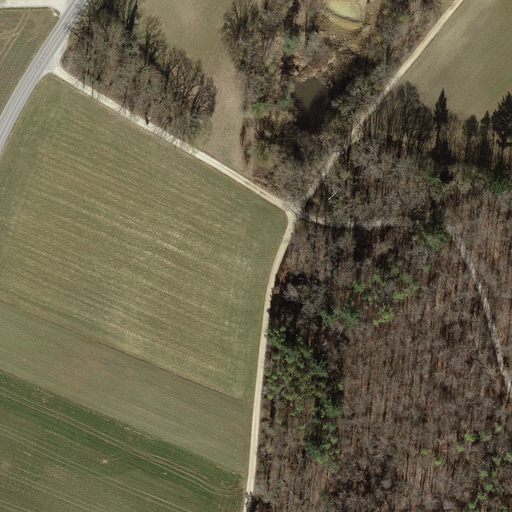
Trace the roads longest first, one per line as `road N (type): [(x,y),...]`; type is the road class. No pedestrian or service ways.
road 1 (track): [(460,0),(297,213),(272,286),(246,511)]
road 2 (track): [(511,387),(481,284),(455,234),(438,223),(345,225),(297,213)]
road 3 (track): [(42,61),(297,213)]
road 4 (tertiary): [(0,137),(82,0)]
